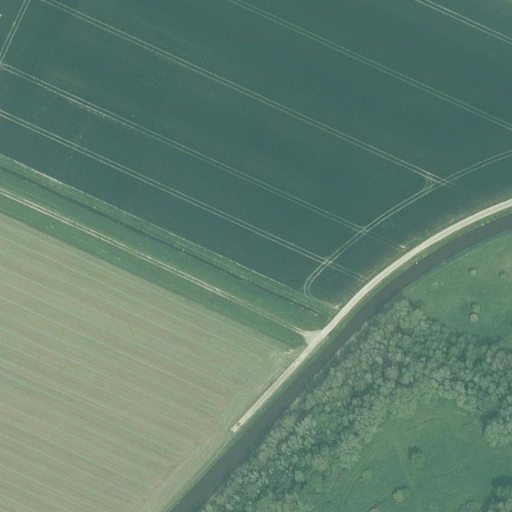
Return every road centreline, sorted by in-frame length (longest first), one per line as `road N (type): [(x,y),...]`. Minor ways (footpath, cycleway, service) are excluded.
road 1 (track): [(0,192),(316,340)]
road 2 (track): [(316,340),(423,244),(511,202)]
road 3 (track): [(232,431),(316,340)]
